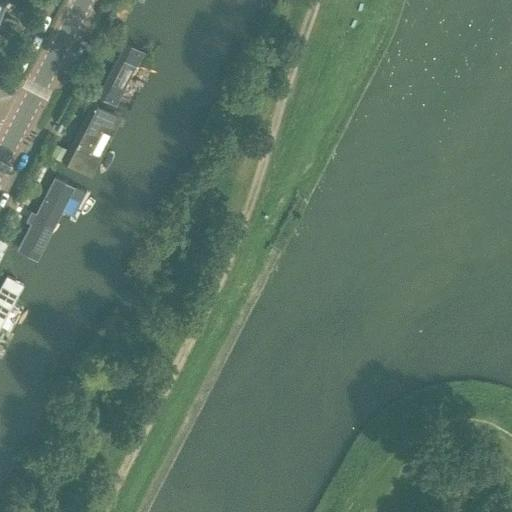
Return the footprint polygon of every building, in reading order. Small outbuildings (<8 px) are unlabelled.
[(143,0),(134,23),(149,31),(162,0),(143,0)] [(126,37),(97,91),(116,101),(144,47),(126,37)] [(93,101),(64,160),(91,175),(121,115),(93,101)] [(55,175),(17,248),(37,258),(74,185),(55,175)] [(7,274),(0,285),(0,327),(24,283),(7,274)]
